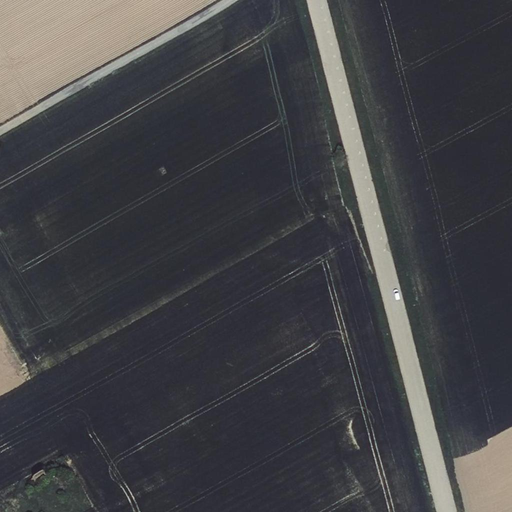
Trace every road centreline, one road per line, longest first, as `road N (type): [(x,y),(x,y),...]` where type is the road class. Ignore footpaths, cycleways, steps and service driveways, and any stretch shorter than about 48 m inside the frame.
road 1 (unclassified): [(446,511),(315,0)]
road 2 (track): [(233,0),(0,131)]
